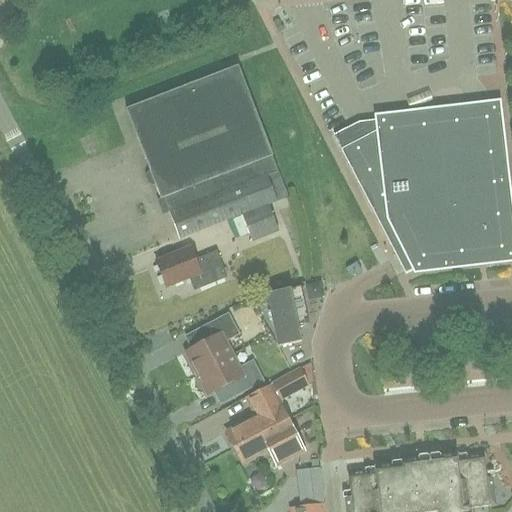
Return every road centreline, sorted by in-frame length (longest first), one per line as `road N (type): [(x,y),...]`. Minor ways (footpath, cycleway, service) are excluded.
road 1 (unclassified): [(209,511),(0,112)]
road 2 (residential): [(511,400),(363,414),(333,394),(328,342),(342,321),(362,315),(511,302)]
